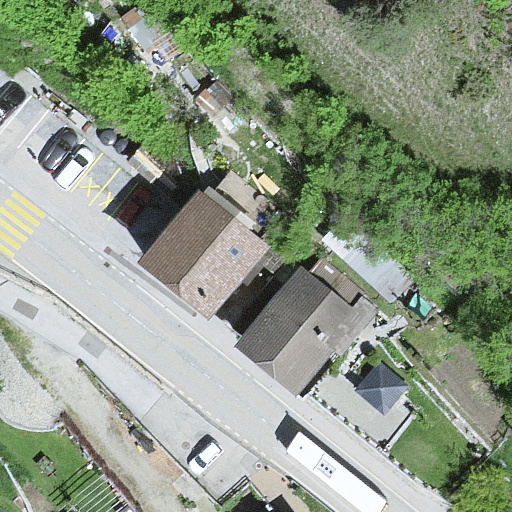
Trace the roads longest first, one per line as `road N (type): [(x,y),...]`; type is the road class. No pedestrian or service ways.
road 1 (secondary): [(0,213),(264,420)]
road 2 (residential): [(0,291),(81,342),(148,415),(210,453),(264,420)]
road 3 (secondary): [(264,420),(379,511)]
